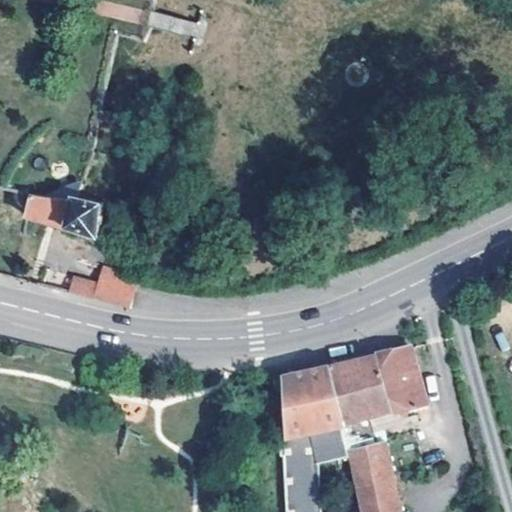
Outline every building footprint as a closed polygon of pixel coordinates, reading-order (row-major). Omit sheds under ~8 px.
[(195,149),(205,147),(207,156),(227,151),(216,100),(195,105),(185,107),(195,149)] [(26,217),(62,228),(69,202),(31,195),(26,217)] [(81,199),(70,197),(69,202),(62,228),(96,237),(100,204),(81,199)] [(103,267),(99,284),(94,301),(132,312),(141,278),(103,267)] [(69,295),(94,301),(99,284),(74,276),(69,295)] [(350,452),(375,446),(369,419),(429,405),(412,348),(372,358),(334,367),(330,367),(344,425),(350,452)] [(309,372),(286,377),(289,437),(290,437),(344,425),(330,367),(309,372)] [(344,425),(290,437),(292,466),(293,466),(294,511),(320,511),(318,463),(351,457),(350,452),(344,425)] [(375,446),(350,452),(351,457),(364,511),(398,511),(402,511),(386,444),(375,446)]
